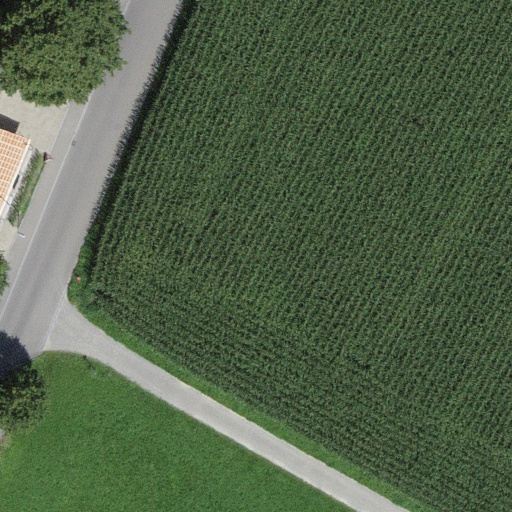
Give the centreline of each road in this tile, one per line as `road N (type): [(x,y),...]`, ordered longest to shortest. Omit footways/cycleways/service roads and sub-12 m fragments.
road 1 (residential): [(158,0),(0,389)]
road 2 (track): [(35,311),(389,511)]
